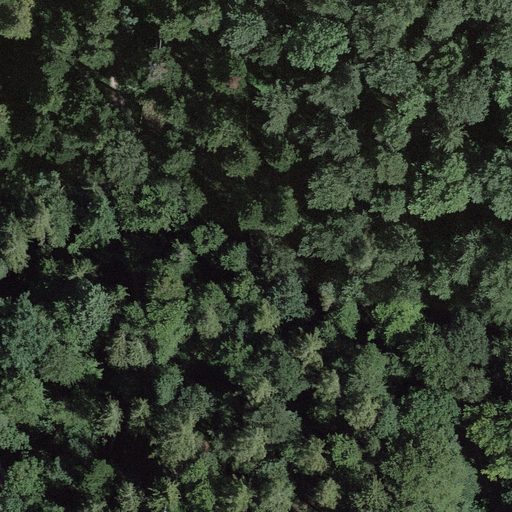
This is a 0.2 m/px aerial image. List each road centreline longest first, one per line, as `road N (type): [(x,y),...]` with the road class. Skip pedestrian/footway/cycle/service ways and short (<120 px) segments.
road 1 (track): [(496,511),(466,420),(419,182),(442,0)]
road 2 (track): [(176,511),(150,385),(110,0)]
